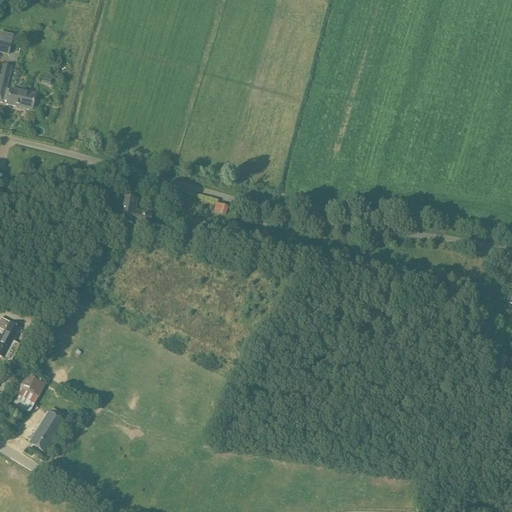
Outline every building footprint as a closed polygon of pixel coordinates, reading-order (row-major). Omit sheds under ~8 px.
[(0,53),(8,55),(12,37),(0,34),(0,53)] [(11,68),(2,66),(0,75),(0,102),(2,103),(3,101),(6,102),(6,104),(31,111),(35,95),(10,89),(9,90),(5,89),(11,68)] [(137,199),(123,197),(119,221),(149,226),(151,214),(135,211),(137,199)] [(214,213),(226,217),(230,206),(217,202),(214,213)] [(136,231),(125,228),(123,235),(134,237),(136,231)] [(0,357),(3,360),(20,328),(1,318),(0,319),(0,329),(3,331),(0,338),(0,357)] [(499,357),(495,366),(503,370),(507,361),(499,357)] [(46,384),(25,372),(7,408),(21,417),(24,412),(28,414),(46,384)] [(64,423),(48,413),(29,444),(45,454),(64,423)]
